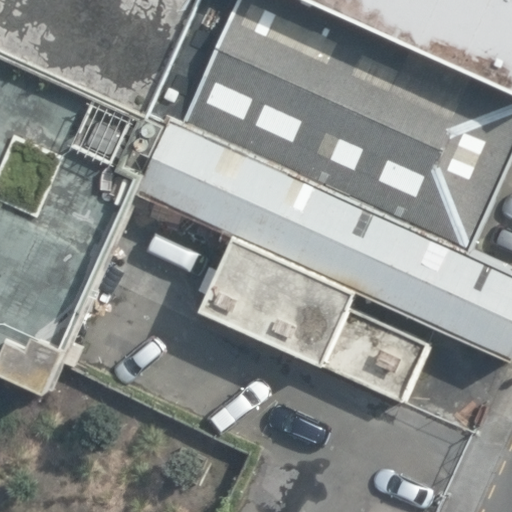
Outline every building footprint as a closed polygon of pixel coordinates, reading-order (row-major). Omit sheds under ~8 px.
[(0,0),(0,25),(155,101),(199,0),(0,0)] [(238,0),(189,114),(472,243),(511,152),(511,72),(351,0),(238,0)] [(511,0),(351,0),(511,72),(511,0)] [(131,156),(155,101),(0,25),(0,353),(51,378),(60,358),(137,181),(146,162),(131,156)] [(238,226),(359,280),(511,351),(511,261),(472,243),(189,114),(174,108),(146,162),(137,181),(238,226)] [(352,300),(359,280),(238,226),(204,301),(407,396),(433,337),(352,300)]
